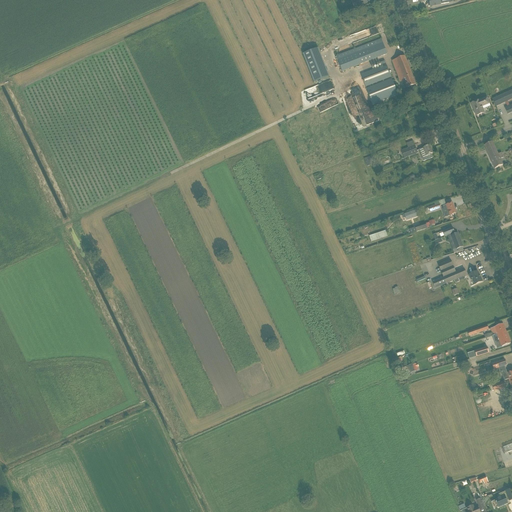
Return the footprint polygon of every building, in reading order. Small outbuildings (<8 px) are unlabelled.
[(336,56),(342,71),(387,54),(381,39),(336,56)] [(303,54),(314,82),(329,76),(318,48),(303,54)] [(404,80),(407,88),(415,85),(404,56),(392,61),(400,82),(404,80)] [(361,74),(373,105),(398,95),(385,62),(380,63),(381,67),(361,74)] [(304,90),(307,99),(325,92),(322,84),(304,90)] [(511,89),(492,99),(495,107),(511,98),(511,89)] [(471,104),(476,116),(484,113),(481,105),(485,103),(486,105),(489,104),(487,97),(471,104)] [(484,146),(495,169),(503,165),(500,159),(504,157),(502,153),(498,154),(492,142),(484,146)] [(401,151),(404,158),(418,152),(415,145),(401,151)] [(423,149),(419,151),(421,154),(424,161),(432,158),(430,154),(431,154),(433,153),(430,146),(425,148),(423,148),(423,149)] [(364,159),(368,167),(372,165),(370,162),(373,161),(371,156),(364,159)] [(443,214),(445,218),(456,214),(452,203),(445,205),(448,212),(443,214)] [(416,210),(404,214),(406,221),(419,216),(416,210)] [(409,230),(411,234),(427,228),(426,223),(415,227),(415,228),(409,230)] [(458,233),(455,234),(452,227),(442,231),(444,237),(448,235),(449,237),(450,236),(452,240),(450,241),(451,245),(453,244),(456,250),(463,247),(458,233)] [(372,235),(373,240),(387,236),(386,231),(372,235)] [(433,282),(435,288),(446,284),(447,284),(454,281),(455,283),(464,279),(463,277),(467,275),(464,269),(456,273),(450,260),(438,266),(443,277),(433,282)] [(471,277),(474,285),(482,282),(480,277),(477,271),(469,275),(470,278),(471,277)] [(424,274),(416,279),(418,283),(426,279),(424,274)] [(503,324),(490,329),(492,333),(493,336),(497,334),(497,333),(500,332),(501,334),(506,332),(503,324)] [(467,332),(469,337),(489,329),(487,325),(467,332)] [(497,334),(493,336),(495,342),(499,340),(502,347),(502,346),(510,343),(506,332),(501,334),(500,332),(497,333),(497,334)] [(474,351),(476,357),(489,353),(487,347),(474,351)] [(492,364),(494,369),(498,368),(504,366),(507,365),(505,360),(492,364)] [(492,385),(494,391),(505,387),(503,381),(499,383),(499,382),(495,383),(496,384),(492,385)] [(511,444),(503,448),(505,453),(511,450),(511,444)] [(495,500),(491,502),(494,509),(508,503),(506,500),(509,499),(509,501),(511,499),(511,494),(510,489),(505,491),(505,492),(501,494),(502,497),(497,499),(495,500)] [(476,500),(480,510),(484,508),(482,502),(481,499),(480,499),(476,500)]
